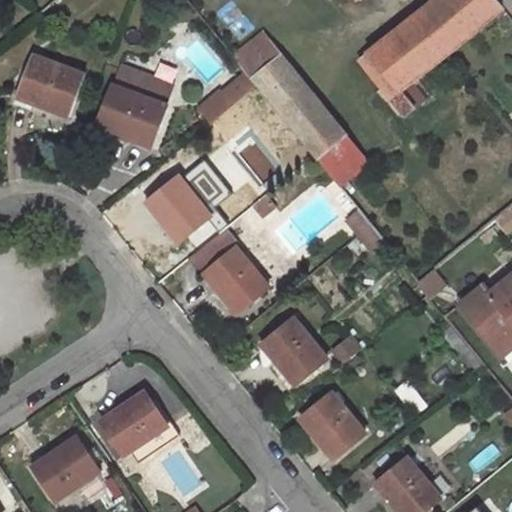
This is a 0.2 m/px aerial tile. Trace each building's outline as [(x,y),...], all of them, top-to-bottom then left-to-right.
[(461,0),(435,0),(393,34),(423,73),(482,25),(461,0)] [(494,0),(461,0),(482,25),(503,9),(494,0)] [(348,135),(264,32),(235,55),(320,158),(348,135)] [(423,73),(393,34),(360,60),(404,116),(415,107),(402,90),(423,73)] [(86,75),(35,55),(18,99),(36,105),(36,103),(71,116),(86,75)] [(122,67),(115,84),(169,105),(175,88),(122,67)] [(218,118),(256,87),(246,74),(207,106),(218,118)] [(169,105),(115,84),(99,126),(136,140),(136,138),(153,144),(169,105)] [(370,163),(348,135),(320,158),(342,186),(370,163)] [(185,167),(206,149),(196,137),(175,154),(185,167)] [(303,143),(294,151),(302,160),(310,153),(303,143)] [(213,215),(180,174),(148,201),(170,227),(172,226),(183,239),(213,215)] [(362,211),(350,221),(360,235),(373,224),(362,211)] [(360,235),(373,249),(385,239),(373,224),(360,235)] [(195,254),(219,285),(218,287),(239,312),(271,286),(239,245),(227,254),(214,238),(195,254)] [(485,285),(461,304),(497,348),(511,336),(511,274),(491,291),(485,285)] [(295,316),(265,341),(277,355),(275,357),(296,383),(328,357),(295,316)] [(454,327),(447,333),(454,341),(461,336),(454,327)] [(452,343),(460,352),(469,346),(461,336),(454,341),(452,343)] [(503,356),(511,348),(511,336),(497,348),(503,356)] [(346,362),(361,350),(353,340),(337,352),(346,362)] [(469,346),(460,352),(476,372),(485,365),(469,346)] [(334,392),(303,418),(324,445),(326,443),(337,456),(367,433),(334,392)] [(132,451),(173,424),(165,412),(161,415),(147,394),(132,404),(131,402),(103,421),(126,455),(132,451)] [(173,424),(132,451),(141,463),(182,436),(173,424)] [(102,472),(78,437),(50,457),(51,459),(36,468),(58,501),(102,472)] [(423,511),(442,497),(409,457),(379,481),(390,495),(389,497),(401,511),(423,511)]
